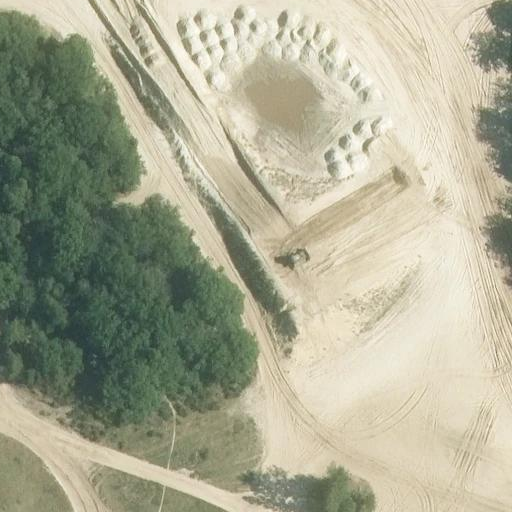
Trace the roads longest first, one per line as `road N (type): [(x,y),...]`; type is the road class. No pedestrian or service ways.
road 1 (track): [(278,511),(282,416),(247,307),(58,0)]
road 2 (track): [(106,0),(196,155),(297,254),(335,252),(511,206)]
road 3 (track): [(501,206),(446,253),(377,332),(279,399)]
road 4 (track): [(0,415),(263,511)]
road 5 (track): [(511,241),(468,90),(439,23),(418,0)]
road 6 (track): [(172,186),(68,231),(30,268),(0,318)]
